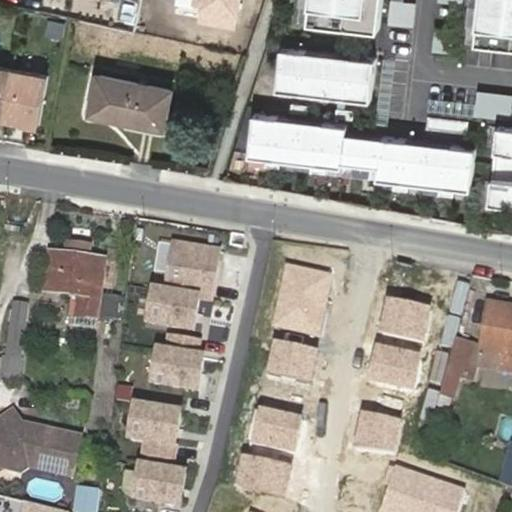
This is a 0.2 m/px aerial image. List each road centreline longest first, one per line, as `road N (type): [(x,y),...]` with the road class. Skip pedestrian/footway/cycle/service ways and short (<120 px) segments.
road 1 (residential): [(262,211),(239,351),(196,511)]
road 2 (residential): [(374,231),(320,481),(326,511)]
road 3 (tertiary): [(262,211),(0,169)]
road 4 (tertiary): [(511,257),(374,231)]
